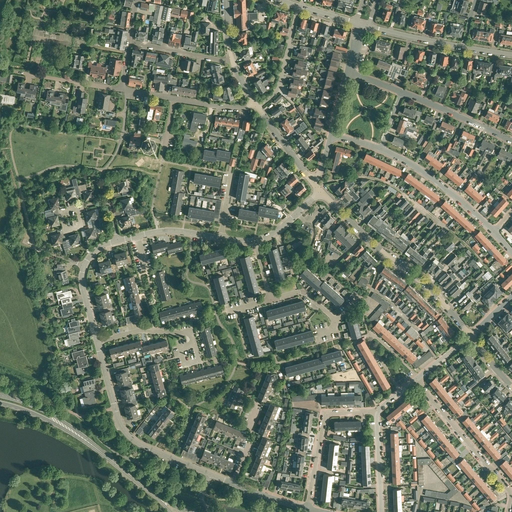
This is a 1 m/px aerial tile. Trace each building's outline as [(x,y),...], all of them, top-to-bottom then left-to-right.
[(207,10),(214,12),(216,0),(208,0),(209,0),(207,10)] [(247,19),(257,19),(257,9),(254,9),(254,13),(246,13),(245,6),(245,0),(236,0),(237,0),(237,3),(234,3),(234,5),(233,5),(234,17),(236,17),(237,29),(248,29),(247,19)] [(340,0),(340,1),(338,1),(336,7),(343,9),(344,9),(346,0),(340,0)] [(346,0),(344,9),(343,9),(344,10),(346,11),(347,10),(351,11),(353,5),(353,3),(352,0),(351,0),(346,0)] [(141,3),(140,9),(154,11),(155,4),(148,3),(148,4),(141,3)] [(382,18),(388,20),(393,6),(386,3),(385,7),(385,9),(383,14),(383,15),(382,18)] [(465,13),(467,7),(454,3),(452,9),(451,8),(450,11),(457,13),(458,11),(465,13)] [(160,24),(163,6),(156,4),(152,22),(160,24)] [(172,8),(164,6),(161,19),(169,21),(169,20),(172,8)] [(479,7),(477,12),(484,14),(483,17),(486,17),(489,18),(490,15),(485,14),(486,9),(479,7)] [(276,10),(273,18),(272,18),(271,21),(278,23),(279,20),(281,12),(276,10)] [(281,12),(279,20),(285,22),(287,14),(281,12)] [(403,24),(405,14),(399,13),(396,23),(403,24)] [(414,17),(413,17),(411,26),(417,27),(419,16),(414,15),(414,17)] [(419,16),(417,27),(424,29),(426,18),(419,16)] [(432,18),(430,30),(430,31),(434,32),(434,31),(436,31),(437,24),(438,20),(432,18)] [(437,24),(436,31),(442,32),(444,21),(441,21),(441,25),(437,24)] [(450,22),(448,34),(455,35),(456,27),(453,26),(453,23),(450,22)] [(209,35),(209,23),(199,23),(199,34),(205,34),(205,35),(209,35)] [(323,37),(325,37),(327,33),(329,26),(323,24),(322,28),(320,28),(319,32),(321,32),(320,35),(323,36),(323,37)] [(456,27),(455,35),(461,36),(463,28),(463,25),(460,24),(460,27),(456,27)] [(171,29),(168,44),(173,45),(175,38),(174,38),(175,33),(176,33),(176,30),(171,29)] [(337,43),(341,30),(339,29),(339,30),(334,29),(332,37),(335,37),(334,42),(337,43)] [(486,32),(485,40),(490,41),(490,39),(491,39),(492,39),(494,29),(491,29),(490,33),(486,32)] [(210,35),(210,42),(218,42),(218,41),(218,33),(218,31),(210,30),(210,35)] [(341,30),(337,43),(339,44),(340,41),(343,42),(344,39),(345,34),(346,34),(347,32),(346,31),(344,31),(341,30)] [(472,38),(479,39),(480,31),(473,30),(472,38)] [(198,31),(194,31),(192,41),(190,41),(188,48),(194,49),(196,42),(198,31)] [(250,36),(250,32),(246,32),(242,33),(238,33),(238,40),(238,43),(242,42),(242,44),(247,44),(246,36),(250,36)] [(321,47),(322,48),(326,49),(327,47),(326,47),(327,44),(328,40),(329,38),(330,34),(327,33),(325,37),(325,39),(325,38),(324,38),(322,45),(321,45),(321,46),(321,47)] [(373,51),(388,54),(391,55),(392,50),(389,49),(390,43),(375,40),(373,51)] [(397,45),(395,57),(402,58),(404,47),(397,45)] [(241,49),(242,51),(240,51),(240,54),(240,55),(240,56),(241,57),(243,57),(249,56),(250,55),(249,52),(253,51),(252,48),(252,46),(241,49)] [(311,56),(312,48),(303,46),(302,50),(299,49),(298,49),(300,49),(299,52),(298,52),(296,57),(304,59),(305,56),(307,55),(311,56)] [(331,48),(327,47),(326,49),(326,50),(327,51),(326,54),(330,55),(331,58),(331,59),(331,60),(336,62),(338,62),(339,58),(339,57),(337,57),(338,54),(339,54),(340,54),(331,52),(332,49),(331,49),(331,48)] [(142,60),(143,51),(132,49),(132,54),(132,55),(130,66),(135,66),(137,59),(142,60)] [(422,63),(424,51),(418,50),(418,53),(417,52),(415,61),(422,63)] [(428,62),(428,64),(433,65),(434,63),(436,54),(430,53),(429,58),(428,58),(428,62)] [(81,70),(83,56),(73,54),(70,68),(81,70)] [(160,54),(159,61),(161,62),(161,65),(165,66),(165,63),(168,63),(169,56),(160,54)] [(439,64),(442,64),(442,66),(446,66),(446,65),(448,56),(441,55),(439,64)] [(109,65),(109,66),(121,68),(121,66),(120,66),(121,60),(111,58),(109,65)] [(183,69),(184,69),(183,71),(184,72),(188,73),(189,70),(191,60),(185,59),(185,61),(182,60),(180,66),(184,67),(183,69)] [(294,68),(296,69),(301,70),(301,69),(302,67),(304,66),(306,66),(307,62),(296,59),(296,60),(298,60),(297,64),(295,63),(294,68)] [(338,62),(327,59),(326,63),(328,64),(329,66),(328,68),(336,70),(337,66),(335,65),(336,62),(338,62)] [(189,70),(194,71),(195,69),(198,70),(199,64),(196,63),(196,61),(191,60),(189,70)] [(388,71),(389,71),(392,73),(396,63),(393,62),(392,64),(390,64),(379,60),(377,65),(388,70),(388,71)] [(471,65),(472,61),(466,60),(464,68),(465,68),(464,72),(466,72),(467,69),(471,69),(472,65),(471,65)] [(245,68),(247,70),(258,64),(257,62),(253,64),(251,61),(246,63),(243,64),(245,68)] [(481,72),(483,72),(485,62),(478,61),(476,73),(480,73),(481,72)] [(89,75),(97,77),(99,64),(97,63),(97,66),(91,65),(92,62),(89,62),(87,68),(90,69),(89,75)] [(485,62),(483,72),(483,74),(490,75),(492,64),(485,62)] [(392,73),(389,71),(388,75),(392,76),(391,78),(394,79),(394,77),(397,78),(399,74),(400,74),(402,69),(401,68),(402,65),(396,63),(392,73)] [(99,64),(97,77),(104,78),(105,71),(108,72),(109,66),(109,65),(106,65),(106,67),(101,66),(101,64),(99,64)] [(258,64),(247,70),(247,72),(249,76),(256,72),(255,69),(259,66),(258,64)] [(496,73),(504,74),(505,65),(502,64),(501,65),(499,64),(499,65),(498,71),(496,70),(496,73)] [(109,66),(108,72),(108,73),(119,75),(119,69),(120,69),(121,68),(109,66)] [(301,70),(296,69),(295,72),(293,71),(292,76),(299,78),(300,75),(302,74),(306,75),(307,71),(301,69),(301,70)] [(320,78),(333,81),(335,76),(333,76),(334,73),(335,73),(321,69),(320,73),(325,74),(326,77),(326,79),(320,78)] [(154,79),(154,81),(156,82),(155,89),(159,89),(161,76),(156,75),(157,71),(153,71),(151,79),(154,79)] [(0,73),(0,80),(5,81),(11,82),(13,74),(6,73),(0,72),(0,73)] [(423,87),(426,79),(419,76),(419,74),(416,73),(415,78),(413,77),(411,81),(420,85),(420,86),(423,87)] [(167,79),(170,79),(171,74),(168,74),(167,77),(161,76),(159,89),(163,90),(164,83),(166,84),(167,79)] [(175,83),(176,79),(172,79),(173,75),(171,74),(170,79),(169,84),(173,84),(171,92),(177,93),(179,86),(176,86),(176,83),(175,83)] [(211,78),(212,83),(211,84),(212,87),(219,85),(218,84),(224,82),(222,75),(213,77),(213,78),(211,78)] [(136,79),(135,85),(141,86),(142,81),(143,81),(144,78),(136,76),(136,79)] [(290,82),(289,87),(301,90),(301,89),(297,89),(297,86),(300,85),(302,85),(303,81),(291,78),(291,79),(294,79),(293,83),(290,82)] [(333,81),(320,78),(319,82),(323,82),(324,85),(324,88),(331,89),(332,85),(331,84),(331,81),(333,81)] [(253,83),(256,88),(267,81),(266,79),(262,82),(260,79),(253,83)] [(267,81),(256,88),(257,91),(257,92),(258,93),(259,93),(259,94),(266,90),(264,86),(269,84),(267,81)] [(21,92),(20,96),(20,100),(25,101),(25,97),(27,89),(24,88),(25,84),(19,83),(17,92),(21,92)] [(27,89),(25,97),(31,98),(32,94),(35,95),(37,86),(30,85),(30,89),(27,89)] [(443,97),(446,88),(439,85),(438,89),(434,88),(432,92),(436,94),(443,97)] [(211,98),(213,100),(227,100),(233,99),(230,86),(224,87),(224,88),(221,88),(220,94),(213,94),(211,98)] [(301,90),(289,87),(292,88),(291,91),(288,90),(287,95),(295,97),(295,94),(298,93),(300,93),(301,90)] [(316,97),(329,100),(330,95),(329,95),(329,92),(331,92),(318,89),(317,92),(320,93),(322,96),(321,98),(316,97)] [(49,104),(55,105),(56,97),(53,96),(54,92),(48,91),(46,100),(50,100),(49,104)] [(73,110),(76,111),(84,112),(87,99),(83,98),(84,92),(77,91),(76,98),(79,98),(77,106),(73,106),(73,110)] [(462,92),(461,94),(461,96),(453,92),(452,96),(456,98),(454,101),(460,104),(462,100),(464,101),(468,94),(462,92)] [(56,97),(55,105),(60,105),(59,110),(66,111),(67,103),(64,103),(66,94),(60,93),(59,97),(56,97)] [(107,110),(110,95),(100,93),(97,108),(107,110)] [(276,104),(283,97),(280,94),(273,102),(276,104)] [(329,100),(316,97),(315,101),(318,101),(320,104),(319,107),(326,108),(328,104),(326,103),(327,100),(328,100),(329,100)] [(484,109),(486,104),(483,102),(482,104),(480,103),(471,99),(469,104),(470,104),(468,109),(476,112),(479,106),(481,107),(481,108),(484,109)] [(148,111),(147,118),(146,121),(151,121),(151,118),(152,111),(154,112),(154,109),(155,109),(155,105),(151,104),(149,111),(148,111)] [(300,104),(296,107),(300,113),(302,115),(304,114),(303,113),(304,113),(303,111),(304,110),(300,104)] [(151,118),(159,120),(161,106),(155,105),(155,109),(154,109),(154,112),(152,111),(151,118)] [(283,108),(281,105),(278,108),(272,112),(275,117),(281,112),(286,109),(284,107),(283,108)] [(406,115),(413,118),(415,118),(414,121),(418,122),(420,117),(422,112),(412,108),(411,110),(405,107),(403,113),(406,114),(406,115)] [(495,111),(491,119),(497,122),(500,116),(497,114),(498,112),(496,111),(498,108),(495,107),(494,110),(495,111)] [(326,111),(313,108),(312,111),(314,112),(313,116),(316,117),(321,119),(324,119),(325,114),(323,114),(323,111),(326,111)] [(485,117),(491,119),(495,111),(494,110),(493,111),(492,110),(491,112),(488,110),(485,117)] [(194,112),(192,121),(190,130),(196,131),(198,122),(199,122),(199,124),(201,124),(201,123),(204,123),(206,114),(200,113),(194,112)] [(438,121),(434,119),(434,118),(427,115),(425,120),(428,122),(428,123),(432,125),(431,128),(434,129),(438,121)] [(309,119),(311,120),(313,121),(315,122),(313,128),(316,130),(320,131),(321,127),(322,127),(323,123),(320,122),(321,119),(316,117),(313,116),(312,116),(310,116),(309,119)] [(226,125),(226,128),(232,129),(234,119),(234,118),(227,118),(226,125)] [(280,123),(283,128),(294,120),(292,118),(288,121),(286,119),(280,123)] [(399,124),(414,131),(415,128),(409,125),(410,125),(411,122),(407,120),(401,118),(399,124)] [(511,130),(511,127),(511,121),(505,118),(503,122),(506,124),(504,127),(511,130)] [(243,120),(242,129),(240,128),(237,138),(242,139),(245,129),(248,130),(250,121),(243,120)] [(294,120),(283,128),(287,133),(289,131),(290,133),(294,130),(293,128),(291,125),(295,122),(294,120)] [(307,127),(303,121),(300,124),(301,126),(294,130),(297,134),(307,127)] [(443,132),(442,135),(445,136),(446,133),(445,132),(449,124),(442,121),(441,124),(439,123),(436,129),(443,132)] [(414,131),(399,124),(397,131),(403,133),(404,129),(413,133),(414,131)] [(445,132),(446,133),(448,134),(449,131),(454,134),(456,129),(454,128),(455,126),(449,124),(445,132)] [(463,130),(460,137),(459,140),(464,142),(463,144),(465,145),(467,142),(465,141),(469,133),(463,130)] [(252,132),(250,139),(251,139),(250,143),(254,145),(258,134),(252,132)] [(131,136),(129,146),(129,148),(131,149),(132,146),(136,147),(136,144),(139,144),(141,134),(140,134),(137,133),(134,133),(134,136),(131,136)] [(465,141),(467,142),(468,143),(469,141),(474,143),(476,140),(474,139),(475,136),(469,133),(465,141)] [(195,152),(197,141),(189,139),(190,135),(189,135),(184,134),(181,148),(195,152)] [(295,140),(299,145),(305,141),(301,136),(295,140)] [(408,148),(411,142),(408,141),(408,142),(404,140),(405,140),(395,136),(392,142),(402,146),(403,143),(406,144),(405,146),(408,148)] [(425,147),(430,139),(428,138),(425,136),(420,144),(425,147)] [(155,150),(157,144),(154,139),(151,138),(148,137),(142,140),(141,146),(144,152),(150,153),(155,150)] [(317,142),(314,144),(316,146),(321,142),(324,139),(322,137),(317,142)] [(480,146),(481,146),(480,147),(482,148),(481,150),(482,150),(481,154),(482,155),(489,142),(483,139),(480,146)] [(305,141),(299,145),(302,150),(308,146),(305,141)] [(489,142),(482,155),(485,156),(487,152),(493,156),(495,152),(496,150),(495,149),(493,149),(495,145),(489,142)] [(258,151),(256,158),(252,157),(249,168),(255,170),(259,160),(261,155),(270,147),(267,144),(260,149),(260,148),(259,150),(258,151)] [(261,155),(259,160),(260,160),(258,165),(264,167),(266,160),(264,159),(266,156),(267,157),(270,155),(271,156),(273,156),(274,155),(274,154),(274,153),(273,152),(273,151),(270,147),(261,155)] [(313,147),(305,155),(309,159),(315,154),(313,152),(315,150),(313,147)] [(336,152),(331,171),(330,176),(333,177),(335,172),(338,172),(341,159),(338,158),(339,154),(340,154),(342,149),(343,148),(337,147),(335,152),(336,152)] [(338,158),(341,159),(342,154),(350,156),(351,150),(343,148),(342,149),(340,154),(339,154),(338,158)] [(501,159),(499,163),(497,166),(499,167),(501,164),(507,151),(501,148),(497,157),(501,159)] [(424,159),(429,162),(433,157),(434,155),(428,150),(426,154),(427,154),(424,159)] [(511,153),(507,151),(501,164),(503,165),(505,161),(507,159),(510,160),(511,155),(511,153)] [(362,158),(370,162),(373,156),(367,153),(365,157),(363,156),(362,158)] [(373,156),(370,162),(376,165),(378,159),(373,156)] [(433,157),(429,162),(434,166),(438,161),(433,157)] [(378,159),(376,165),(382,168),(384,162),(378,159)] [(438,161),(434,166),(440,170),(443,165),(446,162),(444,161),(442,163),(438,161)] [(282,162),(276,167),(273,170),(277,174),(286,166),(282,162)] [(384,162),(382,168),(387,170),(390,164),(384,162)] [(390,164),(387,170),(390,171),(389,173),(392,175),(393,173),(396,167),(390,164)] [(445,173),(450,177),(454,172),(450,169),(451,167),(450,165),(447,169),(448,169),(445,173)] [(277,174),(276,175),(278,177),(282,173),(284,176),(290,171),(286,166),(277,174)] [(396,167),(393,173),(399,176),(400,175),(402,176),(403,174),(401,172),(402,170),(396,167)] [(481,177),(484,172),(477,167),(474,171),(481,177)] [(174,170),(173,177),(182,179),(182,178),(182,175),(184,175),(184,172),(174,170)] [(454,172),(450,177),(455,181),(459,176),(454,172)] [(405,178),(410,182),(414,177),(409,173),(406,176),(404,175),(403,177),(405,178)] [(288,182),(281,188),(278,191),(282,195),(279,198),(280,199),(281,200),(290,192),(288,189),(298,180),(294,175),(287,181),(288,182)] [(459,176),(455,181),(460,185),(463,181),(464,181),(466,178),(464,177),(463,179),(459,176)] [(173,177),(172,184),(182,186),(181,186),(181,182),(182,182),(183,179),(182,179),(173,177)] [(414,177),(410,182),(415,186),(419,181),(414,177)] [(64,188),(65,191),(67,200),(77,198),(76,195),(80,194),(78,186),(76,178),(72,179),(73,186),(64,188)] [(335,191),(336,191),(339,195),(345,189),(345,188),(346,187),(348,185),(349,184),(350,183),(353,183),(353,179),(347,180),(347,181),(346,183),(345,182),(335,191)] [(369,180),(362,179),(359,181),(361,183),(359,185),(362,187),(369,180)] [(116,183),(119,193),(122,192),(123,196),(131,194),(130,190),(128,190),(126,181),(116,183)] [(419,181),(415,186),(420,190),(424,184),(419,181)] [(464,189),(469,194),(474,189),(470,185),(472,183),(470,182),(467,185),(468,185),(464,189)] [(301,183),(295,189),(297,192),(295,193),(297,196),(306,188),(301,183)] [(85,184),(78,186),(80,194),(83,193),(85,201),(95,198),(93,189),(87,190),(85,184)] [(182,186),(172,184),(171,191),(174,192),(179,193),(180,189),(181,189),(182,186)] [(345,189),(339,195),(343,198),(353,189),(351,187),(351,186),(349,184),(348,185),(346,187),(345,188),(345,189)] [(424,184),(420,190),(421,190),(419,192),(424,196),(429,188),(424,184)] [(429,188),(424,196),(429,200),(435,192),(429,188)] [(353,189),(343,198),(347,203),(352,197),(356,194),(354,192),(355,191),(353,189)] [(474,189),(469,194),(474,198),(479,193),(474,189)] [(174,192),(173,199),(183,201),(182,200),(182,197),(184,197),(184,193),(179,193),(174,192)] [(355,211),(359,215),(369,206),(368,205),(367,206),(366,205),(373,198),(368,192),(363,197),(360,199),(361,200),(358,203),(360,206),(355,211)] [(435,192),(429,200),(434,203),(436,201),(437,201),(438,202),(440,200),(439,198),(440,196),(435,192)] [(479,193),(474,198),(479,202),(483,198),(486,195),(484,194),(482,196),(479,193)] [(500,202),(505,207),(509,202),(505,198),(502,195),(501,197),(498,200),(500,202)] [(44,211),(45,215),(54,213),(53,209),(60,207),(58,198),(48,200),(51,209),(44,211)] [(120,200),(123,210),(126,209),(127,213),(135,211),(134,207),(133,207),(130,198),(120,200)] [(173,199),(172,206),(182,208),(181,207),(181,204),(183,204),(183,201),(173,199)] [(402,208),(408,202),(405,199),(399,205),(402,208)] [(441,205),(446,210),(450,205),(445,200),(443,203),(441,201),(439,203),(441,205)] [(376,212),(383,205),(379,202),(372,209),(376,212)] [(494,205),(493,205),(500,211),(505,207),(500,202),(496,207),(494,205)] [(404,209),(408,212),(413,207),(410,204),(404,209)] [(450,205),(446,210),(451,214),(455,209),(450,205)] [(493,205),(490,209),(489,211),(492,213),(496,216),(500,211),(493,205)] [(172,206),(171,213),(179,215),(180,211),(181,211),(182,208),(172,206)] [(369,206),(359,215),(363,219),(372,209),(369,206)] [(368,223),(372,227),(385,210),(382,207),(377,213),(378,214),(376,216),(374,215),(368,223)] [(413,207),(408,212),(405,214),(408,217),(415,209),(413,207)] [(272,208),(271,217),(277,218),(278,213),(282,214),(283,211),(278,210),(278,209),(272,208)] [(455,209),(451,214),(456,218),(460,213),(455,209)] [(85,212),(88,222),(91,221),(92,225),(100,223),(99,219),(97,219),(95,210),(85,212)] [(385,210),(372,227),(376,230),(382,222),(384,221),(381,219),(382,217),(383,218),(388,213),(386,211),(385,210)] [(417,210),(412,216),(408,220),(410,223),(415,218),(420,213),(417,210)] [(128,216),(120,218),(123,228),(132,225),(130,216),(136,214),(135,211),(127,213),(128,216)] [(329,212),(321,220),(323,222),(320,226),(322,228),(325,224),(332,216),(331,215),(331,214),(329,212)] [(54,213),(45,215),(46,218),(48,218),(51,227),(60,225),(57,215),(54,216),(54,213)] [(460,213),(456,218),(460,223),(465,218),(460,213)] [(418,219),(416,221),(419,224),(421,222),(425,217),(422,214),(418,219)] [(325,224),(322,228),(325,230),(327,227),(328,227),(336,219),(333,216),(332,217),(332,216),(325,224)] [(465,218),(460,223),(465,227),(470,222),(465,218)] [(382,222),(376,230),(381,234),(387,225),(389,223),(387,221),(386,219),(384,221),(382,222)] [(431,229),(436,223),(433,220),(428,226),(431,229)] [(470,222),(465,227),(470,231),(470,232),(472,233),(473,232),(475,230),(473,228),(475,227),(470,222)] [(92,228),(85,230),(87,240),(97,237),(94,228),(101,227),(100,223),(92,225),(92,228)] [(344,243),(343,245),(347,249),(348,247),(349,248),(357,240),(352,235),(346,229),(341,224),(333,232),(344,243)] [(387,225),(381,234),(385,237),(391,228),(387,225)] [(391,228),(385,237),(390,241),(396,232),(391,228)] [(446,233),(442,230),(436,235),(440,239),(446,233)] [(475,235),(479,240),(484,235),(480,231),(478,233),(476,231),(474,232),(476,234),(475,235)] [(396,232),(390,241),(394,244),(400,235),(396,232)] [(400,235),(394,244),(399,247),(405,240),(405,239),(407,236),(403,233),(401,236),(400,235)] [(51,236),(54,245),(63,243),(64,249),(68,249),(66,240),(62,241),(61,234),(51,236)] [(69,240),(66,240),(68,249),(72,248),(71,246),(81,244),(78,234),(69,236),(69,240)] [(405,240),(399,247),(403,251),(409,243),(410,244),(413,240),(415,238),(412,235),(409,239),(409,238),(407,241),(405,239),(405,240)] [(484,235),(479,240),(484,244),(488,240),(484,235)] [(301,249),(305,246),(301,240),(297,243),(296,242),(292,245),(295,248),(299,245),(300,246),(299,246),(301,249)] [(448,250),(455,244),(451,240),(444,247),(448,250)] [(488,240),(484,244),(488,249),(493,245),(488,240)] [(158,243),(158,244),(161,252),(168,250),(166,244),(165,242),(161,243),(161,242),(158,243)] [(169,243),(166,244),(168,250),(169,254),(176,252),(173,242),(173,244),(170,245),(169,243)] [(176,242),(173,242),(176,252),(183,250),(180,242),(176,243),(176,242)] [(161,252),(158,244),(155,245),(154,243),(151,244),(154,254),(161,252)] [(405,252),(409,255),(417,245),(415,243),(411,247),(410,246),(405,252)] [(417,245),(409,255),(413,259),(418,252),(417,252),(419,248),(420,247),(421,245),(419,243),(417,245)] [(353,251),(357,255),(364,248),(360,244),(353,251)] [(493,245),(488,249),(493,254),(497,250),(493,245)] [(418,252),(413,259),(417,262),(428,249),(425,247),(420,254),(418,252)] [(224,248),(218,250),(220,259),(227,257),(224,248)] [(428,249),(417,262),(422,265),(426,259),(425,258),(428,254),(425,252),(428,249)] [(218,250),(212,252),(214,260),(220,259),(218,250)] [(366,250),(362,255),(358,259),(360,261),(363,257),(365,259),(370,254),(366,250)] [(497,250),(493,254),(497,259),(502,255),(497,250)] [(125,252),(120,253),(122,264),(128,263),(128,265),(131,264),(129,255),(126,256),(125,252)] [(212,252),(206,254),(208,262),(214,260),(212,252)] [(115,259),(112,260),(114,264),(115,268),(118,267),(117,265),(122,264),(120,253),(114,255),(115,259)] [(208,262),(206,254),(199,255),(202,264),(208,262)] [(364,265),(365,266),(374,258),(370,254),(365,259),(364,260),(366,262),(364,265)] [(449,265),(453,261),(458,257),(455,254),(446,263),(449,266),(449,265)] [(243,257),(240,258),(242,264),(251,261),(249,255),(243,257)] [(502,255),(497,259),(502,264),(503,266),(505,264),(504,262),(506,259),(502,255)] [(374,258),(365,266),(369,270),(371,267),(377,261),(374,258)] [(115,273),(115,268),(114,264),(111,265),(109,261),(104,262),(107,272),(112,271),(113,273),(115,273)] [(251,261),(242,264),(244,270),(252,268),(251,261)] [(426,269),(431,273),(437,265),(437,264),(433,261),(426,269)] [(456,264),(453,261),(449,265),(449,266),(451,268),(454,272),(455,272),(459,267),(456,264)] [(104,262),(99,263),(100,267),(97,268),(98,272),(99,277),(102,276),(102,274),(107,272),(104,262)] [(437,265),(431,273),(435,277),(444,267),(440,263),(439,262),(437,264),(437,265)] [(57,264),(57,268),(55,268),(54,271),(56,270),(59,282),(61,281),(62,285),(69,283),(65,268),(63,268),(63,264),(57,264)] [(385,266),(380,273),(383,275),(381,278),(383,280),(386,276),(390,270),(385,266)] [(252,268),(244,270),(245,276),(254,274),(252,268)] [(301,274),(304,277),(310,271),(307,268),(301,274)] [(479,268),(474,273),(475,275),(474,276),(477,280),(485,273),(483,271),(485,270),(483,268),(481,270),(479,268)] [(464,273),(459,277),(462,279),(466,275),(467,276),(471,272),(469,269),(464,273)] [(384,283),(385,285),(394,273),(390,270),(386,276),(388,278),(386,281),(385,281),(384,283)] [(155,280),(157,280),(165,278),(163,271),(155,273),(156,277),(155,277),(155,280)] [(310,271),(304,277),(307,280),(313,274),(310,271)] [(488,271),(484,275),(488,280),(493,276),(488,271)] [(442,284),(453,273),(451,272),(450,273),(447,273),(446,272),(438,280),(442,284)] [(394,273),(385,285),(386,285),(390,280),(392,281),(390,284),(392,285),(399,276),(394,273)] [(453,273),(442,284),(446,288),(454,280),(453,280),(455,278),(453,276),(452,274),(453,273)] [(254,274),(245,276),(247,282),(256,280),(254,274)] [(313,274),(307,280),(311,283),(317,277),(313,274)] [(123,278),(125,285),(135,282),(134,276),(125,278),(123,278)] [(214,278),(216,284),(224,282),(222,276),(214,278)] [(399,276),(392,285),(395,287),(397,288),(403,280),(399,276)] [(317,277),(311,283),(314,286),(320,280),(317,277)] [(365,287),(368,281),(361,277),(358,284),(365,287)] [(165,278),(157,280),(158,284),(157,284),(157,287),(159,287),(167,285),(165,278)] [(461,284),(451,294),(454,297),(462,290),(464,288),(463,287),(467,284),(466,284),(468,282),(468,281),(470,280),(468,278),(467,280),(465,282),(464,282),(461,285),(461,284)] [(511,284),(506,279),(501,284),(506,289),(511,284)] [(256,280),(247,282),(249,288),(257,286),(256,280)] [(320,280),(314,286),(317,289),(325,281),(324,281),(323,283),(320,280)] [(397,288),(396,289),(401,292),(407,283),(403,280),(397,288)] [(325,281),(317,289),(319,288),(322,291),(328,284),(325,281)] [(135,282),(125,285),(126,291),(128,290),(137,288),(135,282)] [(224,282),(216,284),(217,290),(226,288),(224,282)] [(449,291),(450,292),(451,294),(461,284),(459,282),(456,284),(449,291)] [(487,289),(495,297),(496,296),(497,297),(502,292),(495,285),(493,283),(487,289)] [(328,284),(322,291),(325,294),(331,287),(328,284)] [(409,284),(404,290),(401,292),(403,295),(406,292),(408,294),(413,288),(409,284)] [(458,301),(462,305),(472,296),(473,295),(472,293),(478,288),(474,284),(468,289),(470,291),(466,294),(458,301)] [(167,285),(159,287),(160,291),(158,291),(159,294),(160,294),(169,291),(167,285)] [(257,286),(249,288),(250,295),(259,292),(257,286)] [(331,287),(325,294),(329,297),(334,290),(331,287)] [(137,288),(128,290),(130,296),(139,294),(137,288)] [(226,288),(217,290),(219,297),(227,294),(226,288)] [(405,296),(407,298),(409,300),(417,292),(413,288),(408,294),(405,296)] [(495,297),(487,289),(482,294),(485,297),(484,298),(486,301),(485,302),(489,305),(493,302),(492,300),(495,297)] [(100,296),(96,297),(97,302),(107,299),(106,294),(108,294),(107,290),(99,292),(100,296)] [(334,290),(329,297),(332,300),(338,293),(334,290)] [(57,295),(58,301),(61,300),(62,305),(72,302),(71,297),(72,297),(70,291),(57,295)] [(169,291),(160,294),(161,298),(160,298),(161,301),(171,299),(169,291)] [(417,292),(409,300),(411,302),(414,300),(415,301),(420,296),(417,292)] [(338,293),(332,300),(335,303),(341,296),(338,293)] [(139,294),(130,296),(132,302),(140,300),(139,294)] [(227,294),(219,297),(221,303),(229,301),(227,294)] [(341,296),(335,303),(339,306),(344,299),(341,296)] [(420,296),(415,301),(417,303),(416,304),(418,306),(424,299),(420,296)] [(472,296),(462,305),(466,309),(474,302),(473,302),(475,300),(473,299),(474,298),(472,296)] [(107,299),(97,302),(98,307),(102,306),(103,309),(111,307),(111,304),(108,304),(107,299)] [(424,299),(418,306),(420,308),(421,307),(423,308),(428,303),(424,299)] [(140,300),(132,302),(133,309),(142,306),(140,300)] [(385,300),(382,304),(382,305),(381,306),(385,310),(390,304),(385,300)] [(201,301),(193,303),(196,312),(199,311),(200,312),(203,311),(201,301)] [(303,301),(297,303),(299,311),(305,309),(303,301)] [(72,302),(62,305),(63,309),(61,310),(62,316),(63,316),(64,316),(73,313),(72,307),(73,307),(72,302)] [(193,303),(186,305),(189,313),(192,312),(193,314),(196,313),(196,312),(193,303)] [(297,303),(291,304),(293,313),(299,311),(297,303)] [(428,303),(423,308),(423,309),(421,310),(424,314),(432,307),(428,303)] [(291,304),(285,306),(287,314),(293,313),(291,304)] [(186,305),(180,307),(182,315),(185,314),(186,316),(189,315),(189,313),(186,305)] [(133,309),(135,315),(137,315),(140,314),(143,313),(144,313),(142,306),(133,309)] [(285,306),(278,308),(281,316),(287,314),(285,306)] [(104,312),(100,313),(101,319),(112,316),(110,311),(112,310),(111,307),(103,309),(104,312)] [(180,307),(173,309),(175,317),(179,316),(179,318),(182,317),(182,315),(180,307)] [(432,307),(424,314),(425,314),(426,315),(428,313),(430,316),(435,310),(432,307)] [(278,308),(272,309),(275,318),(281,316),(278,308)] [(173,309),(166,311),(168,319),(172,318),(172,319),(175,318),(175,317),(173,309)] [(275,318),(272,309),(266,311),(269,320),(275,318)] [(386,316),(389,319),(392,316),(395,312),(393,310),(389,314),(388,313),(386,316)] [(435,310),(430,316),(434,320),(439,314),(435,310)] [(168,320),(168,319),(166,311),(159,312),(161,321),(165,320),(166,321),(168,320)] [(511,316),(508,312),(505,315),(503,317),(511,326),(511,316)] [(112,316),(101,319),(103,324),(107,323),(108,326),(116,324),(115,320),(113,321),(112,316)] [(244,318),(246,324),(254,322),(253,316),(244,318)] [(441,316),(435,321),(434,322),(436,324),(437,323),(438,325),(444,320),(441,316)] [(501,319),(498,322),(508,332),(511,328),(511,326),(503,317),(500,319),(501,319)] [(68,320),(69,322),(70,327),(68,328),(69,334),(78,332),(80,331),(78,325),(80,325),(79,320),(75,321),(75,318),(68,320)] [(396,324),(399,327),(405,321),(403,319),(399,323),(398,322),(396,324)] [(444,320),(438,325),(441,329),(447,325),(444,320)] [(405,321),(399,327),(403,330),(408,324),(405,321)] [(254,322),(246,324),(248,331),(256,328),(254,322)] [(373,327),(378,332),(383,326),(378,322),(373,327)] [(426,322),(421,327),(423,330),(429,325),(426,322)] [(421,333),(423,336),(434,328),(431,324),(423,331),(421,333)] [(442,329),(440,331),(439,331),(439,332),(436,335),(437,336),(441,334),(442,336),(445,334),(451,329),(447,325),(441,329),(442,329)] [(383,326),(378,332),(383,336),(388,331),(383,326)] [(405,333),(409,337),(415,330),(411,326),(405,333)] [(201,336),(202,336),(211,334),(209,327),(201,329),(202,333),(200,333),(201,336)] [(256,328),(248,331),(249,337),(258,334),(256,328)] [(434,328),(423,336),(423,337),(422,337),(424,340),(429,337),(427,334),(434,328)] [(451,329),(445,334),(447,336),(441,340),(443,342),(454,333),(451,329)] [(311,330),(305,332),(307,341),(314,339),(311,331),(311,330)] [(415,330),(409,337),(413,340),(419,335),(417,333),(417,332),(415,330)] [(388,331),(383,336),(387,340),(392,335),(388,331)] [(67,339),(69,345),(70,348),(73,347),(72,345),(80,343),(78,337),(79,336),(78,332),(69,334),(70,339),(67,339)] [(305,332),(299,334),(301,342),(307,341),(305,332)] [(211,334),(202,336),(203,340),(202,340),(203,343),(204,343),(213,341),(211,334)] [(258,334),(249,337),(251,343),(260,341),(258,334)] [(299,334),(293,335),(295,344),(301,342),(299,334)] [(493,334),(490,336),(486,339),(490,345),(497,339),(493,334)] [(293,335),(287,337),(289,346),(295,344),(293,335)] [(392,335),(387,340),(392,345),(397,339),(392,335)] [(287,337),(281,339),(283,347),(289,346),(287,337)] [(355,340),(357,343),(360,349),(367,346),(363,340),(361,341),(359,338),(355,340)] [(500,344),(494,349),(493,349),(497,354),(498,354),(509,345),(508,345),(504,348),(502,346),(506,342),(505,340),(508,338),(502,342),(500,344)] [(283,347),(281,339),(274,340),(277,349),(283,347)] [(397,339),(392,345),(397,349),(402,344),(397,339)] [(497,339),(490,345),(494,349),(500,344),(497,339)] [(166,340),(160,342),(162,350),(169,349),(166,340)] [(140,341),(134,342),(136,351),(142,349),(142,346),(140,341)] [(213,341),(204,343),(205,347),(204,347),(205,350),(206,350),(214,348),(213,341)] [(260,341),(251,343),(253,349),(261,347),(260,341)] [(134,342),(128,344),(130,353),(136,351),(134,342)] [(160,342),(154,343),(156,352),(162,350),(160,342)] [(154,343),(148,345),(150,354),(156,352),(154,343)] [(128,344),(122,346),(124,354),(130,353),(128,344)] [(402,344),(397,349),(402,354),(407,348),(402,344)] [(148,345),(142,346),(142,349),(144,355),(150,354),(148,345)] [(509,345),(498,354),(501,359),(508,353),(505,350),(510,346),(509,345)] [(122,346),(116,347),(118,356),(124,354),(122,346)] [(367,346),(360,349),(364,355),(370,351),(367,346)] [(118,356),(116,347),(109,349),(111,358),(118,356)] [(261,347),(253,349),(255,355),(263,353),(261,347)] [(214,348),(206,350),(207,354),(206,354),(207,357),(216,355),(214,348)] [(407,348),(402,354),(407,358),(412,353),(407,348)] [(76,358),(77,363),(87,360),(86,355),(84,356),(83,350),(77,352),(74,352),(72,353),(74,359),(76,358)] [(340,350),(334,352),(336,360),(342,359),(340,350)] [(370,351),(364,355),(367,361),(373,357),(370,351)] [(334,352),(327,354),(330,362),(336,360),(334,352)] [(412,353),(407,358),(412,363),(417,357),(412,353)] [(468,353),(462,357),(461,358),(460,356),(457,359),(459,362),(463,359),(465,361),(471,357),(468,353)] [(508,353),(501,359),(501,360),(502,361),(503,361),(505,363),(511,358),(508,353)] [(322,357),(322,358),(324,366),(324,364),(330,362),(327,354),(321,355),(322,357)] [(373,357),(367,361),(370,366),(377,363),(373,357)] [(471,357),(465,361),(466,362),(463,364),(466,368),(468,366),(475,361),(474,360),(471,357)] [(322,358),(316,359),(318,368),(324,366),(322,358)] [(316,359),(310,361),(312,369),(318,368),(316,359)] [(87,360),(77,363),(79,368),(76,368),(78,374),(88,372),(87,366),(88,365),(87,360)] [(310,361),(304,362),(306,371),(312,369),(310,361)] [(475,361),(468,366),(470,368),(468,369),(470,372),(478,365),(475,361)] [(304,362),(297,364),(300,373),(306,371),(304,362)] [(377,363),(370,366),(373,372),(371,373),(380,369),(377,363)] [(149,366),(151,372),(159,370),(158,364),(149,366)] [(297,364),(291,366),(294,374),(300,373),(297,364)] [(214,366),(214,367),(217,375),(224,374),(221,365),(217,366),(217,365),(214,366)] [(478,365),(470,372),(471,374),(474,373),(475,374),(475,375),(481,370),(479,367),(479,366),(478,365)] [(294,374),(291,366),(285,367),(287,376),(294,374)] [(207,368),(207,369),(210,377),(217,375),(214,367),(210,368),(210,367),(207,368)] [(119,373),(116,374),(117,379),(128,377),(127,374),(129,373),(128,368),(118,370),(119,373)] [(200,369),(201,371),(203,379),(210,377),(207,369),(204,370),(203,369),(200,369)] [(380,369),(371,373),(374,379),(383,374),(380,369)] [(159,370),(151,372),(152,378),(161,376),(159,370)] [(193,371),(194,372),(196,381),(197,382),(203,381),(203,379),(201,371),(197,372),(196,370),(193,371)] [(475,375),(475,374),(473,376),(476,381),(478,379),(484,374),(481,370),(475,375)] [(187,373),(187,374),(189,383),(196,381),(194,372),(190,373),(190,372),(187,373)] [(189,383),(187,374),(183,375),(183,374),(180,375),(182,385),(189,383)] [(267,374),(265,380),(273,383),(273,384),(275,384),(278,378),(277,375),(274,374),(271,374),(270,375),(267,374)] [(383,374),(374,379),(378,385),(380,383),(380,384),(386,380),(383,374)] [(161,376),(152,378),(154,384),(163,382),(161,376)] [(128,377),(117,379),(119,385),(123,384),(124,387),(132,384),(131,381),(129,382),(128,377)] [(430,382),(434,387),(439,383),(435,378),(430,382)] [(83,386),(85,392),(94,390),(95,390),(94,384),(95,384),(94,379),(83,381),(85,386),(83,386)] [(273,383),(265,380),(262,386),(273,390),(274,388),(272,387),(273,384),(273,383)] [(386,380),(380,384),(383,389),(390,386),(386,380)] [(484,386),(487,389),(485,391),(487,393),(489,391),(492,389),(491,388),(495,385),(490,380),(484,386)] [(153,391),(164,388),(163,382),(154,384),(156,390),(153,391)] [(443,388),(439,383),(434,387),(438,392),(443,388)] [(124,390),(120,391),(122,396),(134,393),(134,392),(132,393),(131,388),(133,388),(132,384),(124,387),(124,390)] [(234,385),(231,392),(240,395),(241,392),(242,392),(243,389),(234,385)] [(262,386),(260,392),(268,395),(271,396),(273,390),(262,386)] [(164,388),(153,391),(153,393),(156,392),(157,396),(166,394),(164,388)] [(443,388),(438,392),(442,397),(447,393),(443,388)] [(496,398),(502,392),(497,388),(492,394),(496,398)] [(469,393),(471,391),(469,389),(465,392),(464,393),(461,389),(458,391),(461,395),(463,398),(468,394),(469,393)] [(94,390),(85,392),(84,392),(85,397),(83,398),(85,405),(96,403),(94,395),(95,395),(94,390)] [(231,392),(229,399),(237,402),(238,398),(240,399),(241,396),(240,395),(231,392)] [(268,395),(260,392),(257,398),(266,401),(268,395)] [(506,396),(502,392),(496,398),(494,400),(492,402),(493,404),(495,402),(495,403),(498,400),(500,402),(506,396)] [(134,393),(122,396),(123,402),(127,400),(128,403),(136,401),(135,398),(136,398),(134,393)] [(447,393),(442,397),(446,402),(451,397),(447,393)] [(411,396),(406,400),(411,406),(415,401),(411,396)] [(451,397),(446,402),(450,407),(457,401),(456,399),(455,398),(453,400),(451,397)] [(238,402),(237,402),(229,399),(226,405),(234,409),(236,405),(237,405),(238,402)] [(406,400),(401,404),(406,410),(408,412),(410,410),(408,408),(411,406),(406,400)] [(502,413),(503,414),(511,405),(511,402),(509,400),(504,405),(507,409),(506,410),(502,413)] [(129,406),(125,407),(126,413),(137,410),(135,405),(137,404),(136,401),(128,403),(129,406)] [(457,401),(450,407),(454,412),(459,407),(455,403),(457,401)] [(270,403),(268,409),(276,412),(278,406),(270,403)] [(401,404),(396,408),(401,414),(406,410),(401,404)] [(498,407),(496,405),(490,410),(493,413),(498,407)] [(511,405),(503,414),(505,416),(509,412),(509,413),(510,411),(511,413),(511,405)] [(161,411),(163,412),(170,418),(174,413),(167,407),(165,406),(161,411)] [(459,407),(454,412),(458,416),(461,414),(463,416),(468,413),(466,410),(463,412),(459,407)] [(396,408),(391,412),(396,418),(401,414),(396,408)] [(268,409),(265,415),(274,418),(276,412),(268,409)] [(137,410),(126,413),(127,418),(132,417),(132,420),(141,418),(140,415),(138,415),(137,410)] [(302,418),(305,418),(312,419),(313,413),(310,412),(310,410),(306,410),(305,412),(306,412),(305,415),(303,415),(302,418)] [(163,412),(159,417),(166,423),(170,418),(163,412)] [(396,418),(391,412),(387,416),(391,422),(396,418)] [(198,413),(195,419),(203,422),(206,416),(198,413)] [(265,415),(263,421),(271,424),(274,418),(265,415)] [(419,422),(422,419),(426,424),(431,420),(427,415),(424,417),(422,415),(417,420),(419,422)] [(463,421),(467,426),(474,419),(473,418),(472,417),(470,419),(468,416),(463,421)] [(159,417),(155,422),(162,428),(166,423),(159,417)] [(498,420),(503,426),(507,423),(502,417),(498,420)] [(195,419),(193,425),(201,428),(203,422),(195,419)] [(474,419),(467,426),(471,430),(476,426),(472,421),(474,420),(474,419)] [(431,420),(426,424),(430,429),(435,424),(431,420)] [(213,429),(219,432),(222,423),(216,421),(213,429)] [(263,421),(260,426),(269,430),(272,431),(273,429),(270,428),(271,424),(263,421)] [(155,422),(151,427),(158,433),(162,428),(155,422)] [(222,423),(219,432),(225,434),(228,426),(222,423)] [(302,430),(302,433),(309,434),(310,431),(311,425),(304,424),(303,431),(302,430)] [(435,424),(430,429),(427,432),(431,436),(439,429),(435,424)] [(193,425),(190,431),(199,434),(201,428),(193,425)] [(228,426),(225,434),(231,436),(234,428),(228,426)] [(269,430),(260,426),(258,433),(266,436),(269,430)] [(476,426),(471,430),(475,435),(480,431),(476,426)] [(158,433),(151,427),(147,432),(154,438),(158,433)] [(234,428),(231,436),(236,439),(240,430),(234,428)] [(439,429),(431,436),(435,441),(443,434),(439,429)] [(240,430),(236,439),(243,441),(246,433),(240,430)] [(190,431),(188,437),(196,440),(199,434),(190,431)] [(480,431),(475,435),(479,440),(485,435),(480,431)] [(297,440),(297,442),(307,444),(308,437),(309,437),(309,434),(302,433),(302,437),(301,436),(301,440),(297,440)] [(443,434),(435,441),(438,439),(442,443),(447,439),(443,434)] [(485,435),(479,440),(484,445),(489,440),(485,435)] [(188,437),(185,443),(194,446),(196,440),(188,437)] [(263,437),(260,443),(268,446),(269,446),(270,446),(270,444),(269,444),(271,440),(263,437)] [(447,439),(442,443),(444,445),(441,447),(443,450),(446,448),(451,444),(447,439)] [(489,440),(484,445),(488,450),(493,445),(489,440)] [(297,442),(297,445),(300,445),(300,449),(298,449),(298,452),(306,453),(306,450),(307,450),(307,444),(297,442)] [(189,451),(192,452),(194,453),(196,447),(194,446),(185,443),(183,449),(186,450),(189,451)] [(260,443),(258,448),(266,452),(268,446),(260,443)] [(451,444),(446,448),(450,453),(456,449),(451,444)] [(493,445),(488,450),(492,454),(497,450),(493,445)] [(258,448),(255,455),(257,455),(264,458),(268,459),(269,457),(265,455),(266,452),(258,448)] [(451,461),(453,463),(457,459),(455,457),(460,453),(456,449),(450,453),(447,456),(451,461)] [(201,459),(207,461),(210,453),(204,450),(201,459)] [(497,450),(492,454),(496,459),(501,455),(497,450)] [(297,455),(296,461),(303,462),(304,456),(305,456),(306,453),(298,452),(298,455),(297,455)] [(210,453),(207,461),(213,463),(216,455),(210,453)] [(216,455),(213,463),(218,466),(222,458),(223,455),(220,454),(219,457),(216,455)] [(257,455),(255,461),(263,465),(265,459),(267,460),(268,459),(264,458),(257,455)] [(499,462),(501,464),(500,464),(504,469),(510,464),(507,461),(510,458),(507,455),(506,455),(504,457),(499,462)] [(222,458),(218,466),(224,468),(228,460),(222,458)] [(457,459),(453,463),(455,465),(458,463),(463,467),(468,463),(464,458),(459,462),(457,459)] [(228,460),(224,468),(230,471),(234,463),(228,460)] [(255,461),(252,467),(261,470),(263,465),(255,461)] [(468,463),(463,467),(467,472),(472,468),(468,463)] [(261,470),(252,467),(250,473),(258,476),(261,470)] [(472,468),(467,472),(471,477),(476,473),(472,468)] [(476,473),(471,477),(475,482),(480,477),(476,473)] [(286,476),(285,482),(281,481),(280,488),(286,489),(288,482),(289,477),(286,476)] [(480,477),(475,482),(479,487),(484,482),(480,477)] [(484,482),(479,487),(483,492),(489,487),(484,482)] [(453,485),(449,488),(451,490),(455,494),(459,491),(453,485)] [(489,487),(483,492),(487,496),(493,492),(489,487)] [(493,492),(487,496),(485,498),(487,501),(489,499),(491,501),(497,497),(493,492)]
